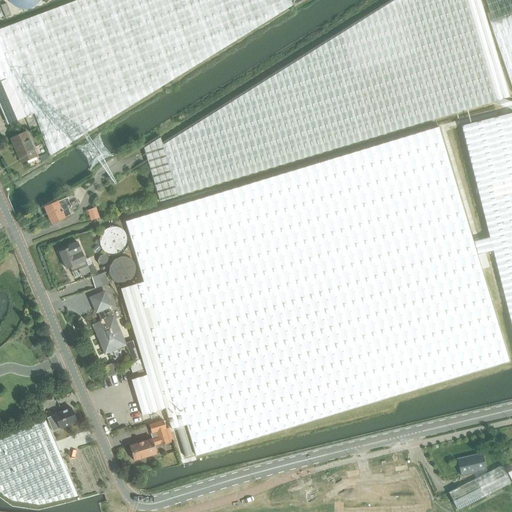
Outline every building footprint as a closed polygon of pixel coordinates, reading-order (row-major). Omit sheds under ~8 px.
[(0,82),(10,79),(26,117),(34,114),(50,156),(199,63),(292,6),(289,0),(79,0),(0,30),(0,82)] [(160,138),(144,149),(159,201),(410,127),(491,102),(503,99),(509,97),(479,0),(394,0),(162,145),(160,138)] [(511,0),(481,0),(499,50),(511,87),(511,0)] [(6,4),(1,6),(5,18),(11,16),(6,4)] [(0,107),(7,125),(26,117),(10,79),(0,82),(0,107)] [(511,109),(511,113),(462,126),(476,189),(508,313),(511,329),(511,102),(510,101),(503,99),(491,102),(492,103),(493,102),(493,103),(511,109)] [(438,127),(124,222),(143,283),(182,413),(186,425),(195,456),(508,361),(438,127)] [(21,164),(36,157),(25,132),(10,139),(21,164)] [(67,209),(71,208),(66,198),(44,208),(51,224),(70,216),(67,209)] [(96,208),(87,211),(90,220),(99,217),(96,208)] [(128,239),(127,237),(127,234),(125,232),(124,230),(122,228),(120,227),(117,227),(115,226),(113,227),(110,227),(108,229),(106,230),(104,232),(103,235),(102,237),(102,240),(102,242),(103,244),(104,247),(106,249),(109,250),(110,251),(112,252),(116,252),(120,251),(124,248),(126,246),(127,244),(127,242),(128,239)] [(76,270),(86,266),(87,266),(92,264),(89,258),(84,261),(76,243),(68,246),(69,249),(58,253),(65,270),(74,266),(76,270)] [(136,271),(136,270),(136,267),(135,265),(132,261),(129,259),(126,258),(124,257),(121,257),(118,258),(117,259),(114,261),(113,263),(111,265),(110,268),(110,270),(110,273),(111,275),(112,277),(114,279),(117,282),(120,283),(122,283),(125,283),(127,282),(130,281),(132,280),(134,277),(135,276),(136,273),(136,271)] [(87,266),(92,278),(97,275),(93,264),(87,266)] [(97,275),(92,278),(95,289),(108,285),(104,273),(97,275)] [(143,283),(121,289),(147,375),(132,380),(142,415),(165,408),(171,429),(176,428),(183,426),(186,425),(182,413),(143,283)] [(104,293),(91,299),(102,326),(95,329),(105,352),(123,345),(107,307),(109,306),(104,293)] [(112,363),(104,367),(108,377),(116,374),(112,363)] [(52,432),(75,422),(70,409),(46,418),(52,432)] [(77,496),(59,455),(54,444),(45,420),(0,439),(0,492),(11,501),(39,505),(77,496)] [(159,446),(169,444),(165,431),(166,430),(163,420),(148,425),(151,435),(155,433),(157,438),(129,446),(133,461),(156,454),(154,447),(159,445),(159,446)] [(461,476),(485,470),(481,454),(457,460),(461,476)] [(461,486),(451,491),(459,507),(509,482),(501,466),(461,486)]
